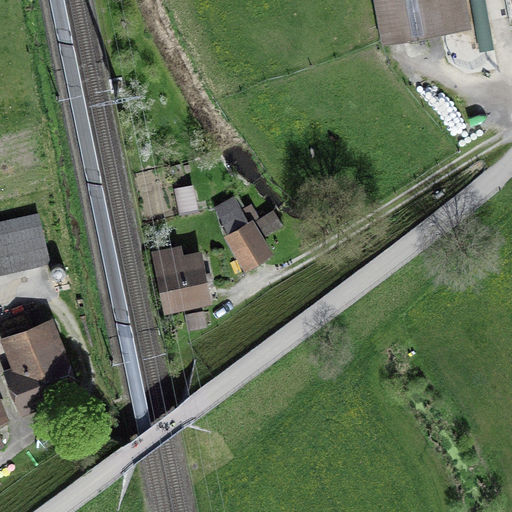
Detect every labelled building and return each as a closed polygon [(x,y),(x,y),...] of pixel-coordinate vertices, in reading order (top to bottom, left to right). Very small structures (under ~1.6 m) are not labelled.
[(461,0),(374,0),(384,50),(468,33),(461,0)] [(234,195),(215,205),(250,268),(268,258),(234,195)] [(275,205),(259,213),(266,228),(283,221),(275,205)] [(0,226),(0,277),(48,267),(37,218),(0,226)] [(209,304),(199,258),(182,261),(179,250),(157,255),(170,312),(209,304)] [(49,322),(4,339),(17,372),(11,375),(24,408),(75,388),(49,322)]
